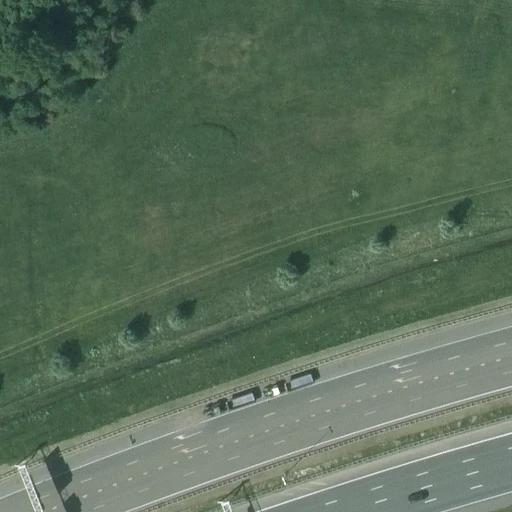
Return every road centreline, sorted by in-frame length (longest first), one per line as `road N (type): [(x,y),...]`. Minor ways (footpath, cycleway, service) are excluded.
road 1 (motorway): [(511,358),(339,406),(50,511)]
road 2 (motorway): [(349,511),(511,463)]
